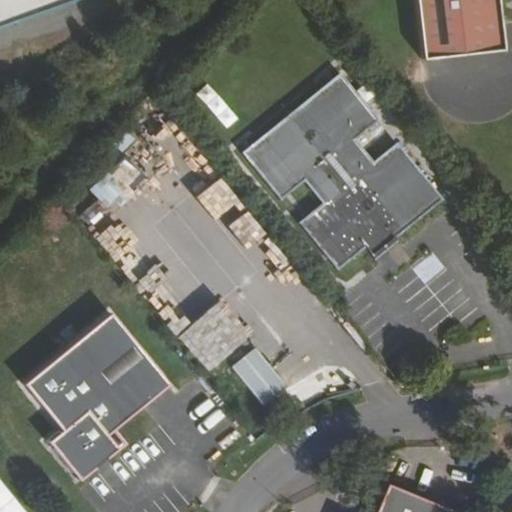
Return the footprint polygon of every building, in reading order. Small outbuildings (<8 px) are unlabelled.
[(0,0),(0,13),(39,0),(0,0)] [(384,0),(390,60),(448,56),(448,55),(474,50),(468,0),(384,0)] [(329,256),(335,272),(360,251),(374,267),(398,248),(393,240),(438,204),(392,147),(369,166),(352,144),(374,124),(372,119),(332,66),(234,150),(278,202),(298,184),(302,180),(310,198),(319,207),(313,210),(294,223),(329,256)] [(217,303),(248,276),(227,253),(215,263),(172,215),(154,230),(217,303)] [(111,431),(164,387),(104,313),(16,384),(50,431),(38,442),(72,485),(121,447),(111,431)] [(258,399),(286,385),(262,338),(234,354),(258,399)] [(459,511),(411,490),(385,478),(370,511),(459,511)]
